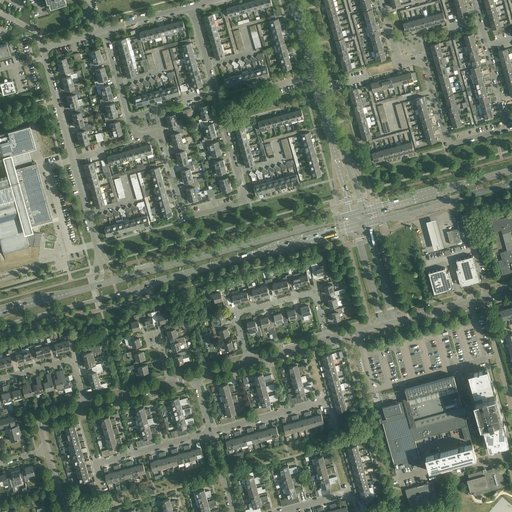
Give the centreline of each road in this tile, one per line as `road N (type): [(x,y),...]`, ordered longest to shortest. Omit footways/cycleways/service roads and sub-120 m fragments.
road 1 (residential): [(104,31),(133,133),(160,135),(184,215),(243,199),(215,91)]
road 2 (tertiary): [(0,327),(356,227)]
road 3 (residential): [(486,46),(506,127),(448,143),(423,62),(397,61),(380,0)]
road 4 (tertiary): [(353,215),(100,285)]
road 5 (residential): [(248,362),(241,312),(311,293),(327,340)]
road 6 (residential): [(73,159),(45,53),(96,33)]
road 7 (tertiary): [(511,172),(363,212)]
road 8 (tertiary): [(367,224),(511,183)]
road 9 (residential): [(511,289),(393,322)]
road 10 (residential): [(210,432),(326,400)]
road 11 (residential): [(395,480),(511,454)]
road 12 (residential): [(85,406),(66,360),(0,379)]
